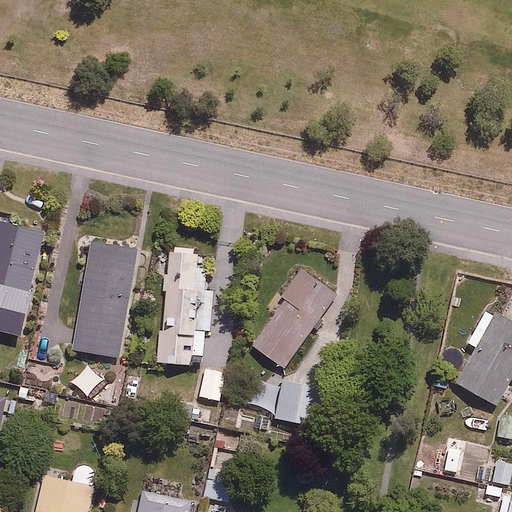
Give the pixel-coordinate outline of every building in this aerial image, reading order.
[(51,231),(0,215),(0,324),(22,331),(51,231)] [(122,352),(139,244),(93,237),(76,345),(122,352)] [(161,322),(160,359),(196,360),(197,352),(206,352),(207,328),(215,328),(216,286),(208,286),(209,265),(199,265),(200,246),(171,245),(168,322),(161,322)] [(343,297),(304,266),(249,336),(288,367),(343,297)] [(479,347),(461,380),(499,401),(511,377),(511,317),(489,304),(469,341),(479,347)] [(233,375),(207,369),(195,417),(221,424),(233,375)] [(278,410),(277,416),(324,424),(330,384),(241,370),(236,404),(278,410)] [(66,396),(61,420),(103,430),(108,406),(66,396)] [(0,451),(8,399),(0,397),(0,451)] [(92,511),(102,467),(43,454),(30,511),(92,511)] [(230,499),(236,474),(211,468),(205,493),(230,499)] [(195,511),(198,499),(146,488),(140,511),(195,511)]
